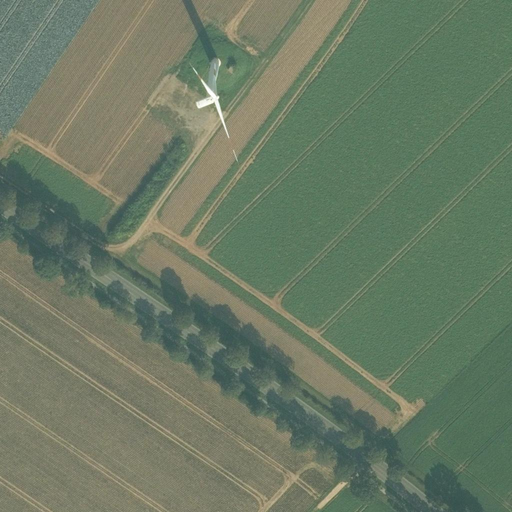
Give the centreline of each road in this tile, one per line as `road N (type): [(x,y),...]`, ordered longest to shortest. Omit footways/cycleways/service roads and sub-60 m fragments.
road 1 (secondary): [(431,511),(222,355),(0,204)]
road 2 (track): [(0,178),(119,257),(308,0)]
road 3 (track): [(119,257),(467,511)]
